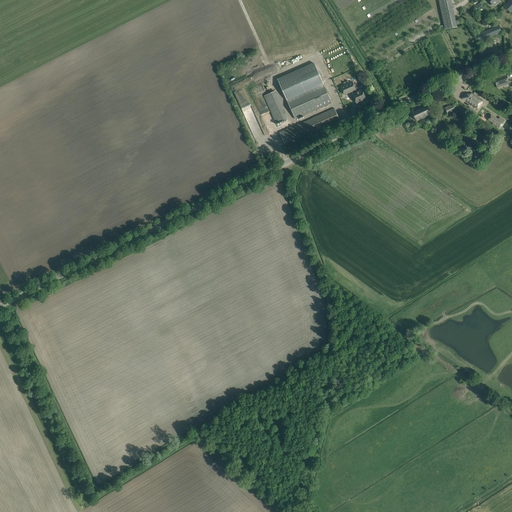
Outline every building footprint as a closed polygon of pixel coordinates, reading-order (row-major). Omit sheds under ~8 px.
[(451,0),(440,0),(439,0),(445,29),(457,27),(451,0)] [(485,4),(482,1),(475,7),(478,10),(485,4)] [(476,35),(479,41),(501,32),(499,25),(476,35)] [(314,63),(277,79),(296,119),(332,103),(323,83),(314,63)] [(494,79),(496,85),(509,81),(507,75),(494,79)] [(341,86),(345,95),(356,90),(353,81),(341,86)] [(277,123),(281,122),(288,118),(276,90),(264,96),(277,123)] [(352,94),(356,103),(366,99),(362,90),(352,94)] [(483,101),(472,93),(471,94),(469,96),(467,94),(466,93),(462,98),(477,109),(483,101)] [(410,112),(412,117),(417,121),(431,114),(427,104),(410,112)] [(455,110),(453,104),(445,108),(447,113),(455,110)] [(280,132),(283,139),(285,144),(339,119),(334,108),(280,132)] [(491,115),(488,119),(493,123),(492,124),(499,128),(503,123),(491,115)]
